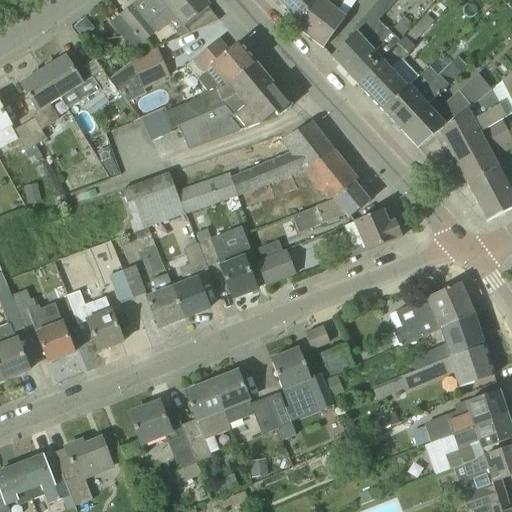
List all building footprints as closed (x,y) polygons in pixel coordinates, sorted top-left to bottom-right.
[(177,0),(138,0),(111,23),(126,42),(134,35),(177,0)] [(142,45),(167,23),(180,38),(218,20),(201,0),(177,0),(134,35),(142,45)] [(275,0),(298,23),(314,0),(275,0)] [(295,27),(309,38),(323,49),(346,18),(357,0),(314,0),(298,23),(295,27)] [(355,33),(330,57),(329,57),(355,84),(381,60),(398,41),(387,31),(377,21),(396,0),(378,0),(352,30),(355,33)] [(84,18),(73,28),(83,40),(94,30),(84,18)] [(381,60),(355,84),(355,85),(381,112),(407,88),(391,71),(408,56),(406,54),(414,47),(403,37),(398,41),(381,60)] [(238,43),(227,52),(218,41),(193,61),(203,74),(211,67),(227,87),(255,64),(238,43)] [(108,80),(117,92),(138,79),(143,88),(168,77),(156,50),(133,61),(108,80)] [(42,71),(60,100),(92,80),(84,67),(75,73),(65,57),(42,71)] [(381,112),(383,115),(398,131),(426,105),(467,67),(457,57),(439,74),(431,65),(408,87),(407,88),(381,112)] [(290,107),(272,85),(255,64),(227,87),(216,91),(195,102),(194,100),(142,123),(150,142),(174,133),(173,130),(177,129),(186,149),(260,125),(274,114),(278,118),(290,107)] [(20,85),(37,112),(31,115),(33,119),(23,125),(35,147),(46,140),(41,131),(59,120),(50,106),(60,100),(42,71),(20,85)] [(511,72),(501,82),(511,104),(511,72)] [(108,80),(103,73),(93,81),(107,101),(117,92),(108,80)] [(398,131),(416,150),(438,132),(488,92),(477,78),(459,93),(458,91),(434,114),(426,105),(398,131)] [(438,132),(449,152),(487,223),(511,209),(511,139),(488,92),(438,132)] [(0,107),(0,150),(18,141),(30,164),(41,158),(35,147),(23,125),(13,131),(0,107)] [(229,174),(175,192),(185,215),(237,197),(269,185),(292,176),(303,172),(305,176),(335,155),(336,155),(311,123),(280,143),(289,154),(230,178),(229,174)] [(112,157),(108,148),(97,152),(100,162),(112,157)] [(356,182),(335,155),(305,176),(327,204),(332,202),(353,184),(356,182)] [(347,220),(369,203),(353,184),(332,202),(327,204),(292,217),(298,234),(344,217),(347,220)] [(28,206),(41,202),(37,187),(24,191),(28,206)] [(345,227),(352,247),(344,250),(348,260),(401,239),(394,221),(389,223),(383,211),(355,223),(345,227)] [(218,264),(232,300),(256,291),(245,262),(253,259),(247,243),(240,228),(220,236),(211,239),(199,244),(198,244),(207,268),(218,264)] [(137,241),(150,236),(148,229),(135,234),(137,241)] [(207,230),(196,235),(199,244),(211,239),(207,230)] [(171,287),(183,319),(209,309),(196,276),(208,272),(207,268),(198,244),(183,250),(188,265),(178,269),(183,282),(171,287)] [(257,249),(262,260),(270,257),(266,246),(257,249)] [(294,276),(284,252),(270,257),(262,260),(256,263),(266,287),(294,276)] [(122,272),(133,301),(146,295),(135,267),(129,269),(122,272)] [(120,306),(133,301),(122,272),(109,277),(120,306)] [(156,293),(145,297),(158,329),(183,319),(171,287),(166,275),(151,280),(156,293)] [(473,316),(459,284),(394,311),(400,327),(392,330),(398,347),(439,330),(473,316)] [(0,328),(0,372),(3,381),(29,371),(14,333),(24,329),(11,296),(7,287),(0,289),(0,303),(8,325),(0,328)] [(32,325),(47,363),(73,353),(53,301),(35,307),(32,300),(30,301),(26,291),(11,296),(24,329),(32,325)] [(86,322),(97,352),(123,342),(110,310),(109,310),(105,298),(84,306),(79,292),(66,297),(77,325),(86,322)] [(482,344),(473,316),(439,330),(444,345),(420,355),(421,357),(410,361),(414,372),(482,344)] [(304,335),(310,350),(328,343),(322,328),(304,335)] [(493,376),(482,344),(414,372),(401,377),(405,390),(452,371),(457,388),(493,376)] [(344,345),(322,354),(330,377),(354,368),(344,345)] [(270,361),(286,403),(289,409),(314,399),(319,412),(333,407),(329,398),(323,382),(319,374),(309,379),(298,349),(270,361)] [(237,373),(211,383),(228,426),(253,416),(261,437),(277,430),(265,399),(264,395),(248,401),(237,373)] [(336,376),(323,382),(329,398),(342,393),(336,376)] [(376,401),(394,394),(389,381),(371,388),(376,401)] [(205,442),(230,433),(228,426),(211,383),(185,394),(195,420),(181,426),(196,463),(196,464),(211,458),(205,442)] [(446,417),(441,419),(423,426),(430,445),(439,441),(472,426),(506,414),(499,391),(464,403),(468,417),(448,424),(446,417)] [(279,393),(265,399),(277,430),(282,442),(295,436),(291,424),(279,393)] [(175,439),(188,467),(196,463),(181,426),(174,408),(162,412),(159,404),(129,416),(141,447),(165,438),(166,442),(175,439)] [(384,430),(399,423),(394,413),(379,420),(384,430)] [(482,457),(479,450),(511,439),(511,432),(506,414),(472,426),(439,441),(450,471),(454,469),(482,457)] [(85,481),(112,470),(101,440),(83,447),(81,443),(65,449),(67,454),(55,458),(62,476),(70,497),(74,508),(92,501),(85,481)] [(511,446),(482,457),(454,469),(459,482),(467,479),(473,494),(464,497),(469,511),(471,511),(486,507),(506,499),(500,481),(511,476),(511,446)] [(43,497),(46,506),(62,500),(70,497),(62,476),(51,479),(42,458),(19,467),(32,501),(43,497)] [(201,476),(196,464),(196,463),(188,467),(175,473),(180,484),(201,476)] [(251,479),(268,477),(266,465),(249,467),(251,479)] [(19,467),(0,474),(0,511),(8,511),(6,505),(16,502),(18,506),(32,501),(19,467)] [(217,482),(223,497),(239,490),(233,475),(217,482)] [(359,496),(363,505),(379,499),(376,489),(359,496)] [(241,495),(233,497),(235,502),(237,507),(244,504),(241,495)] [(66,511),(74,508),(70,497),(62,500),(66,511)] [(511,511),(510,511),(506,499),(486,507),(487,511),(511,511)]
